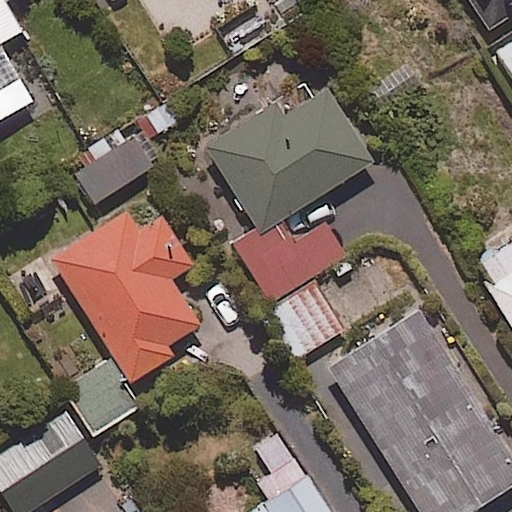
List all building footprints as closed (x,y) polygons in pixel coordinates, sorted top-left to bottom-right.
[(0,0),(0,121),(54,90),(2,0),(0,0)] [(511,5),(511,0),(465,0),(486,31),(511,15),(507,9),(511,5)] [(511,42),(496,53),(511,78),(511,42)] [(372,163),(328,93),(288,118),(278,103),(206,148),(260,234),(372,163)] [(158,163),(139,134),(74,176),(93,205),(158,163)] [(137,233),(123,212),(50,259),(130,384),(176,355),(169,345),(199,326),(169,280),(192,266),(161,218),(137,233)] [(251,229),(228,243),(267,307),(348,258),(327,224),(299,241),(286,221),(257,239),(251,229)] [(511,241),(474,265),(511,327),(511,241)] [(343,330),(314,282),(266,311),(295,359),(343,330)] [(473,511),(511,488),(511,461),(420,314),(326,372),(413,511),(473,511)] [(138,418),(115,363),(71,382),(94,436),(138,418)] [(27,511),(99,466),(65,414),(0,455),(0,491),(13,511),(27,511)] [(327,511),(275,434),(251,450),(280,493),(251,511),(327,511)]
